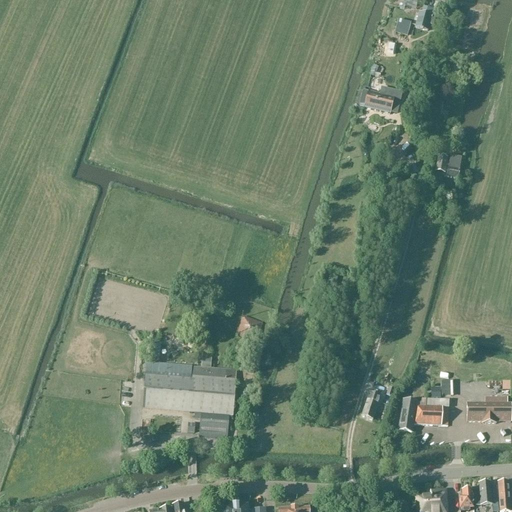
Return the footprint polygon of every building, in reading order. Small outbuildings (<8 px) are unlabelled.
[(427,32),(431,16),(419,13),(415,29),(427,32)] [(389,45),(388,55),(394,56),(396,46),(389,45)] [(390,116),(394,99),(368,93),(364,109),(390,116)] [(457,145),(458,140),(455,139),(444,137),(443,142),(454,144),(457,145)] [(459,172),(461,160),(451,157),(449,163),(447,163),(448,159),(438,158),(435,173),(445,175),(445,173),(447,173),(446,179),(458,181),(459,172)] [(334,287),(336,280),(330,277),(327,284),(334,287)] [(240,317),(239,333),(247,334),(247,328),(259,329),(259,318),(240,317)] [(191,369),(191,368),(159,366),(161,344),(151,344),(149,365),(147,365),(146,374),(145,374),(142,410),(194,415),(194,421),(200,422),(199,439),(226,441),(228,430),(231,431),(232,417),(236,372),(210,370),(211,360),(202,359),(203,355),(199,355),(198,363),(202,363),(201,369),(191,369)] [(453,382),(441,383),(441,397),(453,397),(453,382)] [(386,398),(391,400),(394,392),(388,390),(386,398)] [(495,423),(510,423),(510,405),(507,405),(507,399),(484,399),(484,405),(466,405),(466,423),(481,423),(481,425),(495,425),(495,423)] [(421,408),(422,401),(421,401),(420,404),(417,404),(402,402),(398,432),(412,435),(413,427),(416,408),(421,408)] [(416,408),(413,427),(414,426),(447,428),(449,409),(448,409),(448,402),(425,401),(422,401),(421,408),(416,408)] [(378,406),(366,402),(361,418),(373,422),(378,406)] [(499,511),(510,511),(508,482),(497,484),(499,511)] [(480,507),(492,506),(490,484),(478,485),(478,490),(474,491),(475,507),(480,507)] [(430,496),(416,497),(416,511),(445,511),(445,491),(430,493),(430,496)] [(468,511),(469,510),(473,510),(472,491),(461,491),(461,496),(458,496),(459,510),(459,511),(468,511)]
